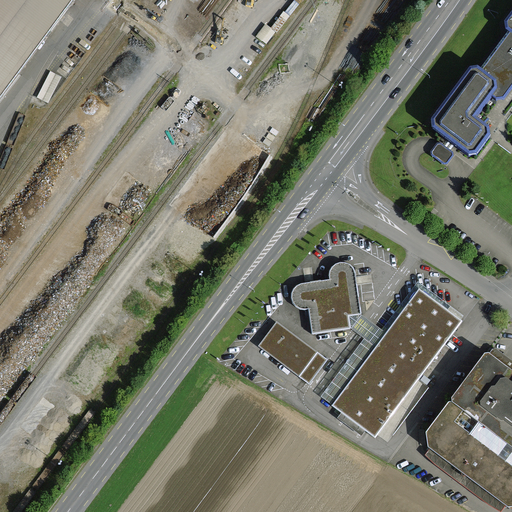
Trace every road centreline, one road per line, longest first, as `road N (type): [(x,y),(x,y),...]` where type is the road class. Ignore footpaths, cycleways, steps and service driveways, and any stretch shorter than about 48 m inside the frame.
road 1 (primary): [(68,511),(323,173)]
road 2 (residential): [(323,173),(511,307)]
road 3 (primary): [(323,173),(452,0)]
road 4 (unknown): [(114,2),(135,10),(214,76),(236,118)]
